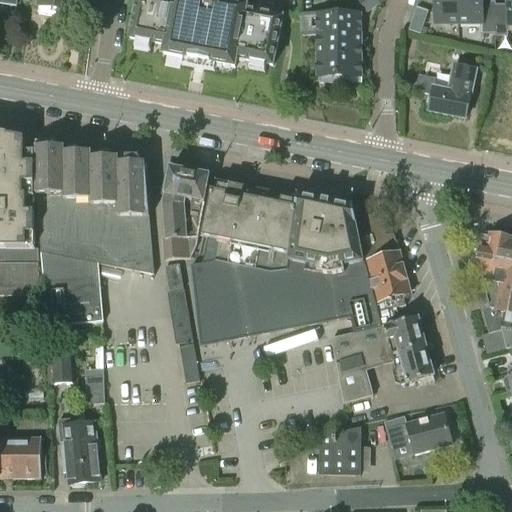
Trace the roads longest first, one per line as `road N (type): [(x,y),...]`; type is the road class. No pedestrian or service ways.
road 1 (unclassified): [(427,170),(429,231),(501,493)]
road 2 (primary): [(381,161),(97,105)]
road 3 (residential): [(0,508),(279,501)]
road 4 (residential): [(279,501),(501,493)]
road 5 (residential): [(381,161),(385,51),(397,0)]
